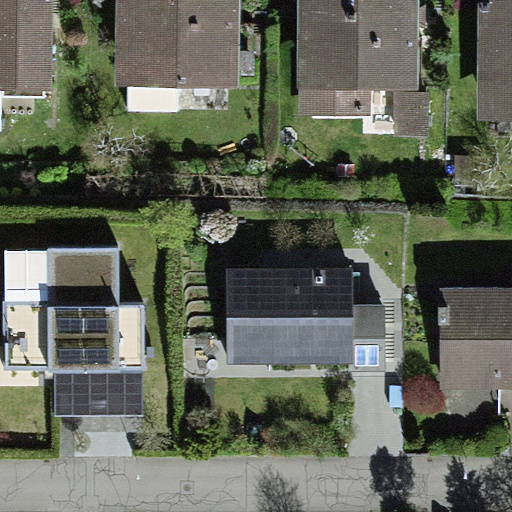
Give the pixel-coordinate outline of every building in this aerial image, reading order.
[(47,0),(0,0),(0,84),(46,85),(47,0)] [(228,0),(126,0),(126,73),(227,74),(228,0)] [(408,0),(307,0),(306,76),(408,77),(408,0)] [(511,0),(481,0),(481,7),(488,7),(487,108),(511,107),(511,0)] [(398,133),(425,134),(426,94),(403,93),(403,119),(398,119),(398,133)] [(3,297),(3,368),(143,367),(143,302),(118,302),(118,245),(48,245),(48,297),(3,297)] [(226,271),(227,353),(268,352),(268,357),(350,357),(350,365),(383,364),(383,307),(352,307),(352,270),(226,271)] [(511,288),(444,287),(444,304),(438,304),(438,320),(443,320),(444,382),(500,382),(500,375),(511,375),(511,288)]
